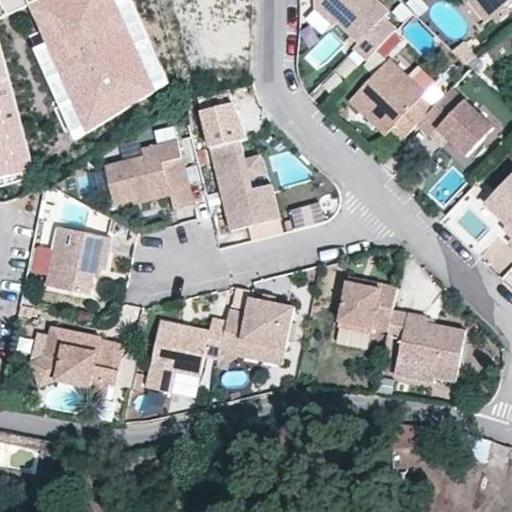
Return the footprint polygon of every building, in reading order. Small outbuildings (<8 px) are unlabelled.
[(8,0),(14,14),(52,0),(8,0)] [(184,97),(139,0),(77,0),(41,14),(59,52),(43,59),(87,155),(184,97)] [(317,0),(336,18),(338,16),(320,0),(317,0)] [(389,9),(379,0),(320,0),(338,16),(336,18),(359,39),(353,45),(367,57),(396,26),(383,14),(389,9)] [(500,0),(480,0),(493,16),(505,6),(500,0)] [(232,10),(229,25),(248,28),(251,14),(232,10)] [(253,37),(221,36),(220,85),(251,86),(253,37)] [(437,104),(389,59),(349,101),(386,136),(391,130),(402,140),(418,124),(437,104)] [(186,78),(210,76),(209,64),(185,66),(186,78)] [(488,121),(452,87),(437,104),(418,124),(431,137),(439,129),(461,150),(488,121)] [(244,159),(232,114),(203,121),(231,231),(279,219),(271,184),(251,189),(249,179),(244,159)] [(192,205),(177,140),(141,149),(143,156),(104,166),(113,204),(132,200),(139,198),(140,202),(169,195),(173,210),(192,205)] [(263,175),(258,155),(244,159),(249,179),(263,175)] [(511,175),(485,204),(511,229),(511,237),(508,241),(511,244),(511,175)] [(301,235),(328,224),(320,205),(293,216),(301,235)] [(111,238),(58,227),(46,286),(90,295),(93,276),(95,268),(101,269),(104,270),(111,238)] [(346,285),(380,292),(381,287),(347,280),(346,285)] [(380,292),(346,285),(337,329),(372,336),(373,331),(388,334),(392,311),(397,290),(381,287),(380,292)] [(274,297),(263,294),(262,301),(273,304),(274,297)] [(262,301),(250,299),(247,314),(229,310),(227,322),(220,352),(239,356),(242,342),(286,351),(294,308),(273,304),(262,301)] [(427,318),(392,311),(388,334),(387,336),(402,338),(398,356),(414,359),(410,379),(431,383),(432,377),(455,382),(465,332),(426,323),(427,318)] [(142,333),(146,316),(137,314),(133,332),(142,333)] [(209,331),(160,321),(147,389),(171,394),(176,372),(200,377),(204,357),(219,360),(220,352),(227,322),(212,319),(209,331)] [(85,335),(51,327),(45,357),(29,365),(41,387),(56,379),(90,386),(91,379),(110,383),(116,384),(125,345),(99,339),(98,344),(84,341),(85,335)] [(99,337),(85,335),(84,341),(98,344),(99,339),(99,337)] [(286,351),(242,342),(239,356),(283,365),(286,351)] [(414,359),(398,356),(394,376),(410,379),(414,359)] [(143,375),(134,373),(131,388),(140,390),(143,375)] [(110,383),(91,379),(90,386),(88,395),(107,399),(110,383)]
